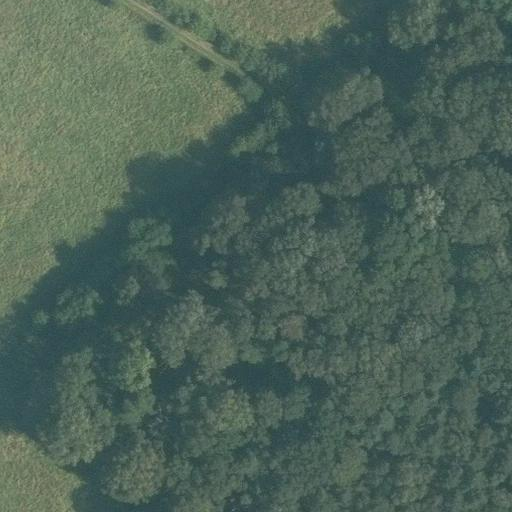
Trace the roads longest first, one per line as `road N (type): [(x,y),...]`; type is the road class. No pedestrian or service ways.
road 1 (track): [(136,0),(391,173)]
road 2 (track): [(511,100),(391,173)]
